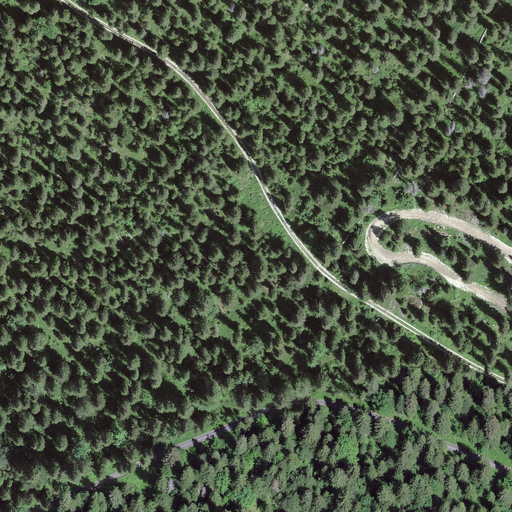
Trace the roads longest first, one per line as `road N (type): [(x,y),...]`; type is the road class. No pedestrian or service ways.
road 1 (track): [(74,0),(194,86),(234,131),(286,231),(340,290),(511,384)]
road 2 (track): [(511,471),(361,411),(299,403),(34,511)]
